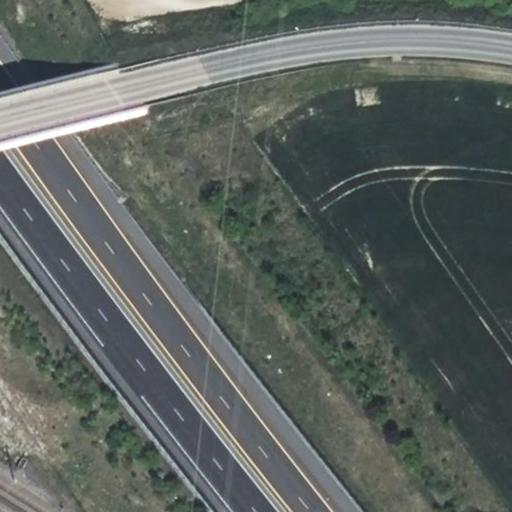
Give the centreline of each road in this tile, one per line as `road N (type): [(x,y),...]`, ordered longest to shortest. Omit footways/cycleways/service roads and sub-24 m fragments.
road 1 (motorway): [(319,511),(0,87)]
road 2 (tertiary): [(0,122),(203,71),(390,36),(511,46)]
road 3 (motorway): [(0,173),(257,511)]
